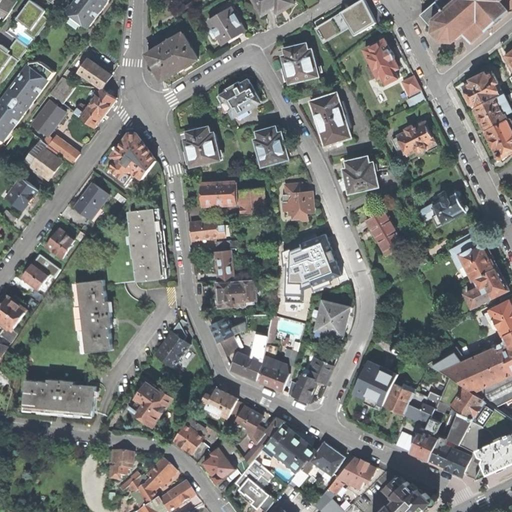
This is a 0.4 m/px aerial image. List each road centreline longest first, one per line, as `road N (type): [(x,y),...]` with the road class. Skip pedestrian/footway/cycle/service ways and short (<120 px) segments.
road 1 (residential): [(254,49),(316,162),(361,274),(363,325),(320,424)]
road 2 (residential): [(320,424),(220,375),(187,295),(170,152),(146,105)]
road 3 (residential): [(222,511),(185,462),(156,445),(0,428)]
road 4 (residential): [(0,282),(123,116),(146,105)]
road 5 (residential): [(468,508),(447,486),(320,424)]
road 6 (residential): [(437,83),(511,236)]
road 7 (residential): [(146,105),(171,99),(254,49)]
